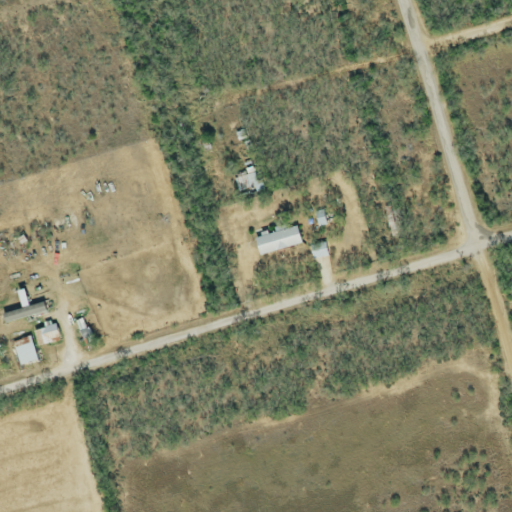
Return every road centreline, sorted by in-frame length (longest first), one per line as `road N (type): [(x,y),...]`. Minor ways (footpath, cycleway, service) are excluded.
road 1 (residential): [(511,238),(0,394)]
road 2 (residential): [(511,350),(403,0)]
